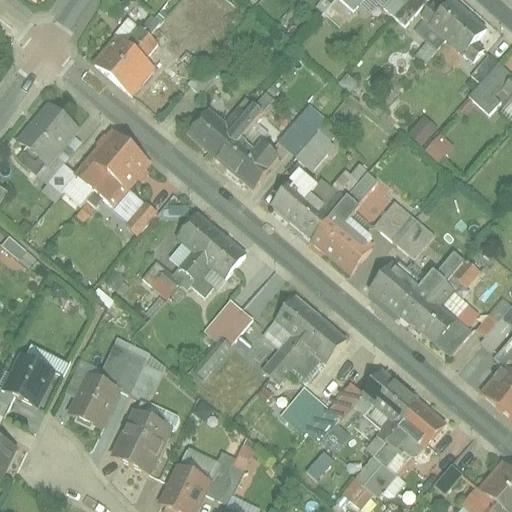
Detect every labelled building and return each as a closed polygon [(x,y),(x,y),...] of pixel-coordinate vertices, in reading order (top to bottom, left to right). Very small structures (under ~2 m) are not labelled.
[(403,31),(429,1),(427,0),(338,0),(325,17),(342,32),(368,2),(403,31)] [(464,60),(486,34),(456,9),(434,36),(464,60)] [(150,37),(158,25),(148,17),(139,30),(150,37)] [(96,69),(129,95),(150,68),(117,43),(96,69)] [(258,113),(278,96),(271,88),(251,105),(258,113)] [(183,135),(224,168),(245,143),(265,119),(245,103),(222,131),(201,113),(183,135)] [(81,133),(49,105),(15,144),(47,172),(81,133)] [(335,146),(318,131),(326,122),(308,106),(275,143),(310,174),(335,146)] [(422,118),(407,136),(420,147),(435,129),(422,118)] [(153,167),(114,133),(74,178),(114,212),(153,167)] [(437,164),(453,146),(439,135),(423,153),(437,164)] [(245,143),(224,168),(255,195),(277,169),(274,167),(245,143)] [(290,178),(267,205),(348,272),(371,245),(345,223),(371,191),(361,183),(334,215),(290,178)] [(398,204),(378,229),(416,261),(436,236),(398,204)] [(230,271),(250,247),(204,208),(184,232),(230,271)] [(0,248),(0,249),(23,264),(29,254),(5,240),(0,248)] [(444,283),(460,261),(449,253),(433,275),(444,283)] [(465,329),(391,261),(367,288),(442,355),(465,329)] [(467,266),(456,285),(466,291),(478,273),(467,266)] [(351,333),(285,277),(265,301),(331,357),(351,333)] [(201,382),(253,323),(229,301),(202,332),(218,346),(193,375),(201,382)] [(502,368),(479,395),(511,422),(511,338),(490,320),(471,342),(502,368)] [(58,368),(23,348),(2,383),(37,404),(58,368)] [(459,424),(382,359),(359,385),(437,451),(459,424)] [(105,424),(120,384),(83,370),(68,409),(105,424)] [(333,419),(290,382),(271,404),(314,441),(333,419)] [(171,424),(136,404),(112,447),(148,466),(171,424)] [(0,478),(14,485),(33,445),(0,429),(0,478)] [(318,483),(332,462),(320,454),(306,474),(318,483)] [(191,511),(211,481),(175,458),(154,491),(187,511),(191,511)] [(448,466),(433,489),(446,497),(461,475),(448,466)] [(501,511),(511,511),(511,479),(506,475),(485,499),(501,511)] [(239,511),(224,503),(219,511),(239,511)]
